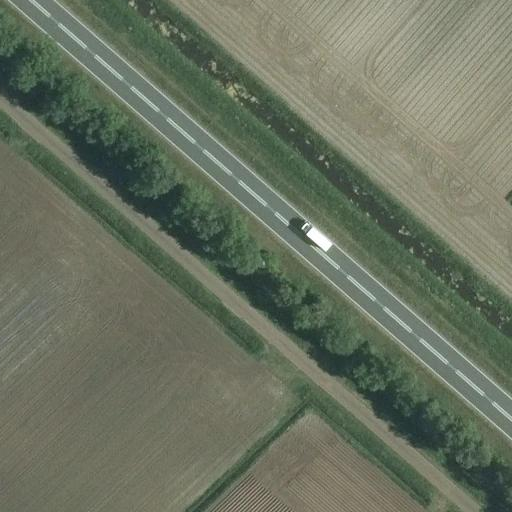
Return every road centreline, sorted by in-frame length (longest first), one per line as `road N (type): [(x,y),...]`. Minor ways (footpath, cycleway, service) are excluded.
road 1 (trunk): [(511,420),(30,0)]
road 2 (unclassified): [(474,511),(0,98)]
